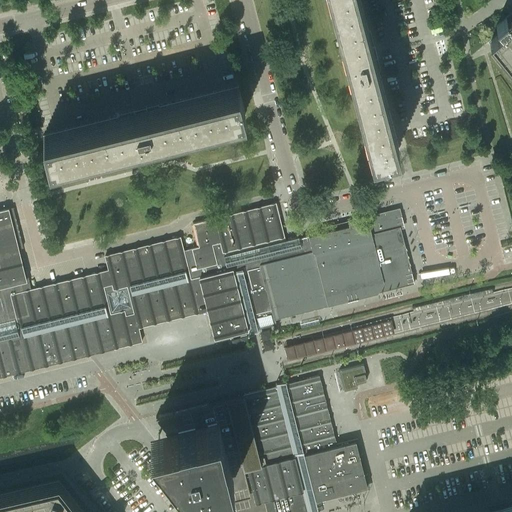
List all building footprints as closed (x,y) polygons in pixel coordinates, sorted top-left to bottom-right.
[(359,0),(330,0),(371,156),(399,148),(375,57),(379,56),(375,44),(372,45),(359,0)] [(511,10),(496,24),(500,30),(488,40),(511,69),(511,10)] [(134,112),(43,135),(50,162),(245,114),(238,86),(147,109),(146,105),(133,108),(134,112)] [(4,208),(0,209),(0,375),(87,354),(141,340),(138,326),(207,309),(214,337),(224,335),(245,329),(245,327),(256,324),(256,326),(259,326),(275,322),(274,317),(278,316),(316,307),(377,291),(387,289),(414,282),(400,228),(396,210),(349,222),(350,225),(309,235),(285,241),(283,235),(283,233),(275,202),(244,210),(230,214),(193,223),(199,246),(192,248),(187,249),(183,250),(180,236),(159,241),(130,249),(116,252),(105,255),(108,269),(97,272),(87,274),(83,275),(79,276),(41,286),(31,288),(23,256),(20,247),(23,246),(13,206),(4,208)] [(356,382),(366,379),(364,373),(365,373),(363,364),(339,370),(344,390),(357,386),(356,382)] [(265,388),(244,394),(261,464),(247,467),(255,500),(286,493),(286,490),(301,486),(305,500),(312,498),(316,497),(316,498),(366,485),(355,440),(336,445),(335,442),(330,419),(326,405),(318,375),(305,378),(297,380),(286,383),(272,387),(265,388)] [(167,430),(150,434),(191,487),(208,483),(230,511),(306,511),(303,501),(305,500),(301,486),(286,490),(286,493),(255,500),(247,467),(261,464),(244,394),(214,401),(156,416),(167,430)] [(93,511),(82,496),(71,484),(61,470),(45,474),(0,484),(0,511),(41,511),(44,511),(93,511)]
